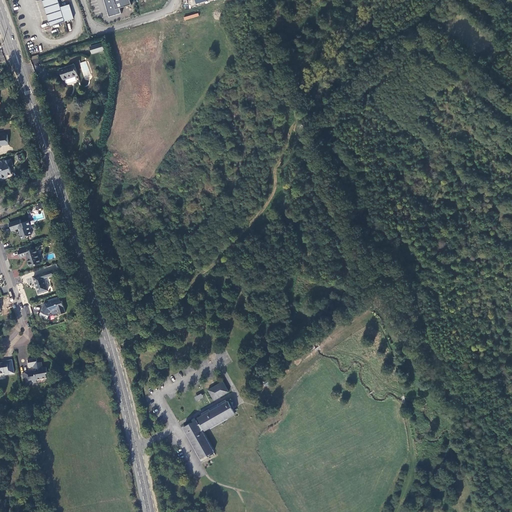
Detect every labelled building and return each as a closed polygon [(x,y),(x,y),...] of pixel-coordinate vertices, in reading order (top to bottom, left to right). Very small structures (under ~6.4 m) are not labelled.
[(60,8),(57,0),(42,0),(50,26),(64,22),(73,19),(69,5),(60,8)] [(130,0),(104,0),(110,17),(122,13),(120,8),(132,5),(130,0)] [(101,43),(89,47),(91,55),(104,50),(101,43)] [(87,61),(80,63),(84,78),(91,77),(87,61)] [(65,80),(66,84),(79,81),(74,64),(58,69),(61,81),(65,80)] [(0,148),(1,149),(0,146),(9,145),(7,135),(2,136),(0,135),(0,148)] [(0,179),(7,177),(7,176),(12,174),(9,166),(13,166),(10,159),(4,161),(4,160),(0,161),(0,179)] [(20,219),(10,223),(12,231),(19,229),(21,234),(23,235),(24,238),(28,237),(29,236),(32,234),(32,232),(32,231),(31,228),(30,227),(29,225),(31,225),(29,221),(22,223),(20,219)] [(41,263),(36,249),(31,250),(30,247),(18,251),(21,257),(27,255),(30,262),(29,263),(28,263),(29,265),(30,266),(31,266),(41,263)] [(53,270),(33,277),(39,293),(48,290),(45,278),(55,275),(53,270)] [(65,313),(62,301),(60,302),(59,297),(51,299),(52,302),(49,303),(45,304),(41,312),(49,316),(51,311),(56,310),(57,310),(58,310),(59,314),(65,313)] [(24,316),(30,314),(28,306),(21,309),(24,316)] [(37,358),(29,360),(30,367),(34,366),(35,368),(34,370),(35,372),(25,374),(26,378),(27,384),(37,383),(36,380),(48,379),(47,375),(48,373),(47,368),(43,368),(42,363),(38,363),(37,358)] [(10,375),(8,361),(3,362),(3,363),(0,363),(0,375),(5,374),(6,376),(10,375)] [(223,381),(208,389),(214,400),(229,391),(223,381)] [(205,430),(236,413),(231,405),(233,404),(231,401),(230,402),(229,400),(227,401),(226,399),(218,404),(219,406),(211,410),(210,408),(202,413),(203,415),(198,417),(201,422),(199,424),(196,419),(184,426),(197,450),(196,450),(200,457),(199,457),(201,461),(208,457),(207,455),(212,452),(214,451),(202,430),(204,429),(205,430)]
